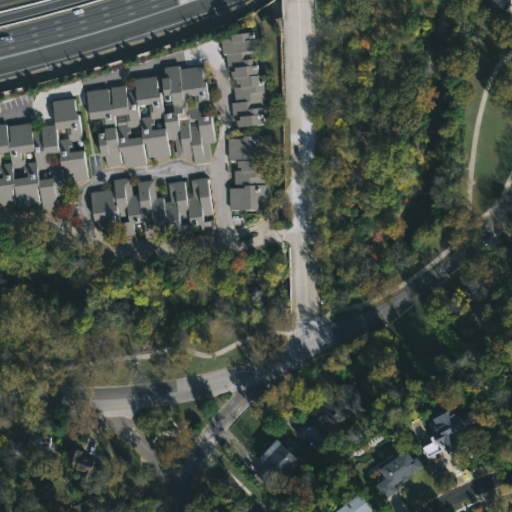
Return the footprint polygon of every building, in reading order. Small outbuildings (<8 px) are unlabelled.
[(511,0),(482,0),(483,9),(508,10),(508,0),(511,0)] [(254,30),(255,37),(258,37),(260,49),(256,49),(259,73),(263,73),(266,98),(262,99),(264,123),(237,126),(237,119),(240,119),(240,116),(234,117),(232,101),(235,101),(233,86),(241,85),(240,83),(237,83),(236,76),(232,77),(231,70),(236,69),(235,66),(227,67),(226,53),(222,53),(221,38),(232,37),(232,33),(254,30)] [(179,64),(180,68),(202,65),(204,80),(206,80),(210,107),(200,108),(201,115),(211,114),(215,141),(208,143),(211,161),(194,163),(193,155),(177,157),(174,139),(168,140),(171,155),(146,158),(146,164),(124,167),(122,151),(120,151),(122,164),(106,166),(105,154),(101,155),(98,132),(103,131),(101,117),(90,118),(86,91),(108,87),(110,103),(112,103),(110,87),(125,84),(126,91),(135,90),(134,78),(156,75),(159,91),(161,91),(164,113),(174,111),(173,99),(165,100),(162,77),(165,77),(163,66),(179,64)] [(74,97),(76,112),(79,112),(82,139),(71,140),(73,150),(84,149),(89,178),(64,182),(66,197),(56,199),(57,205),(42,207),(38,187),(37,187),(39,202),(17,206),(14,188),(12,188),(15,204),(0,205),(0,176),(3,176),(2,173),(0,173),(0,123),(6,123),(6,125),(30,122),(32,133),(41,132),(40,125),(55,123),(51,101),(74,97)] [(257,148),(257,159),(265,159),(265,184),(271,184),(271,198),(258,197),(258,213),(243,212),(243,210),(229,209),(230,187),(234,187),(234,170),(241,170),(241,167),(237,166),(237,160),(228,160),(228,138),(243,137),(243,134),(270,135),(269,148),(257,148)] [(207,176),(213,213),(203,215),(204,221),(214,219),(215,233),(202,235),(200,224),(191,225),(193,236),(179,238),(177,227),(167,228),(166,223),(156,225),(158,236),(145,238),(142,221),(133,222),(134,233),(121,235),(120,231),(107,233),(105,218),(93,219),(89,192),(112,188),(114,204),(117,204),(113,179),(129,176),(132,194),(138,193),(137,181),(153,179),(156,197),(163,196),(163,198),(168,197),(169,200),(170,200),(168,182),(184,179),(187,198),(193,197),(190,179),(207,176)] [(494,299),(486,305),(495,316),(466,340),(448,318),(469,301),(471,304),(474,301),(470,296),(483,286),(494,299)] [(355,384),(355,388),(359,386),(369,407),(344,419),(340,413),(327,420),(329,422),(322,432),(306,422),(314,407),(339,395),(340,384),(355,384)] [(457,408),(461,416),(469,412),(475,423),(454,434),(463,453),(452,459),(446,447),(449,445),(442,431),(438,433),(434,423),(440,420),(439,417),(457,408)] [(53,442),(50,454),(24,448),(27,432),(49,437),(48,441),(53,442)] [(288,437),(305,453),(295,464),(293,463),(269,487),(254,472),(262,463),(258,459),(278,439),(282,443),(288,437)] [(409,480),(403,484),(401,481),(395,485),(399,491),(387,501),(376,486),(387,478),(381,468),(412,447),(425,466),(409,476),(411,478),(409,480)] [(87,477),(93,489),(96,488),(101,500),(99,501),(102,511),(88,511),(82,495),(78,496),(74,483),(82,479),(80,478),(83,471),(75,466),(78,459),(92,465),(87,477)] [(358,499),(367,511),(336,511),(349,502),(350,504),(358,499)]
